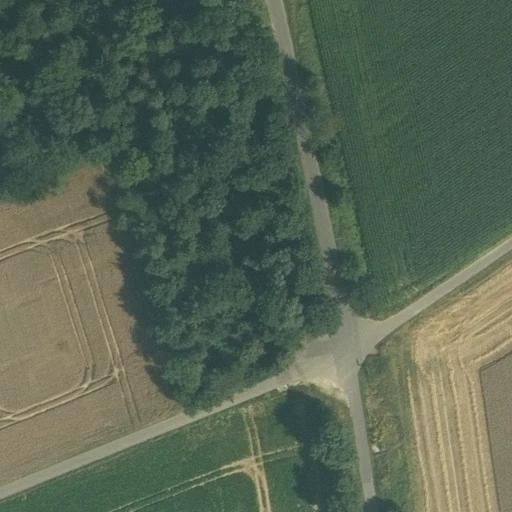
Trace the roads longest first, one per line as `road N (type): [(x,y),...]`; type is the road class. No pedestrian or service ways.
road 1 (track): [(0,494),(347,351)]
road 2 (track): [(347,351),(272,0)]
road 3 (track): [(347,351),(511,241)]
road 4 (track): [(371,511),(347,351)]
